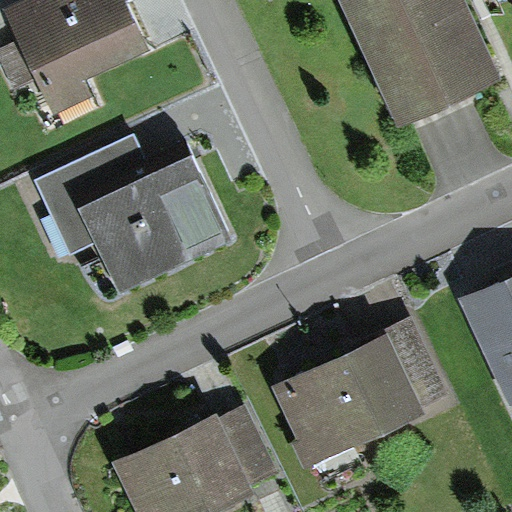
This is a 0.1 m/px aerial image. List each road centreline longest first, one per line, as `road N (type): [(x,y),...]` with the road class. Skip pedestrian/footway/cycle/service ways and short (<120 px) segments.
road 1 (residential): [(19,422),(334,272)]
road 2 (residential): [(334,272),(208,0)]
road 3 (residential): [(334,272),(511,191)]
